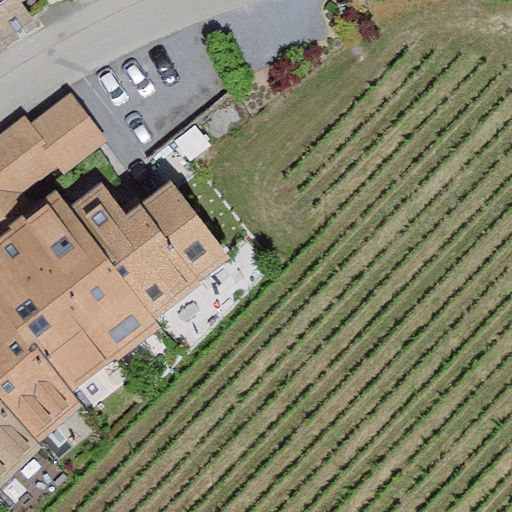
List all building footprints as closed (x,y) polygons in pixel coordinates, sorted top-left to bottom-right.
[(54,87),(0,128),(0,207),(93,137),(54,87)] [(100,178),(66,202),(147,314),(224,256),(162,173),(120,206),(100,178)] [(0,225),(0,307),(62,382),(152,321),(147,314),(66,202),(53,185),(0,225)] [(0,398),(31,432),(75,398),(62,382),(0,307),(0,398)] [(0,473),(38,439),(31,432),(0,398),(0,473)]
